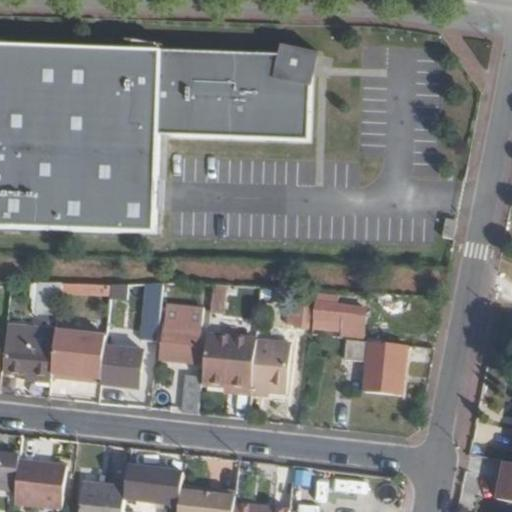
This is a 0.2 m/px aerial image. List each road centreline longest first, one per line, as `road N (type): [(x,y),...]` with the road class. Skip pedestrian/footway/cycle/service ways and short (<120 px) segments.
road 1 (residential): [(0,414),(437,462)]
road 2 (unclassified): [(511,71),(437,462)]
